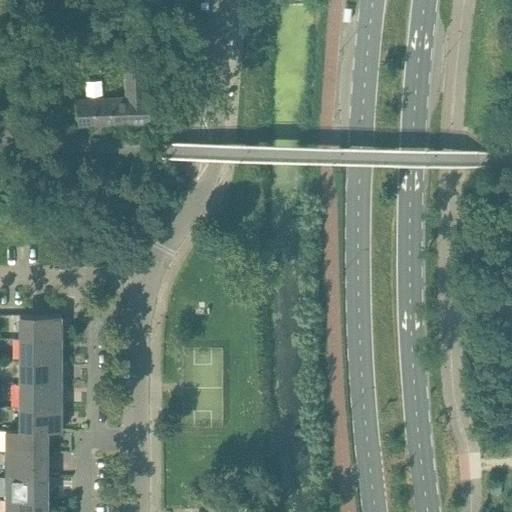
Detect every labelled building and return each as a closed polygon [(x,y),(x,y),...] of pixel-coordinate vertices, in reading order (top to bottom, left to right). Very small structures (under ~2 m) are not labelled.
[(76,100),(78,127),(150,124),(149,97),(146,96),(144,57),(124,58),(127,97),(76,100)] [(20,314),(20,338),(61,338),(61,314),(20,314)] [(61,361),(61,338),(20,338),(20,361),(61,361)] [(20,361),(20,384),(61,384),(61,361),(20,361)] [(20,384),(20,407),(61,407),(61,384),(20,384)] [(20,407),(20,429),(20,430),(48,430),(61,430),(61,407),(20,407)] [(48,452),(48,430),(20,430),(20,429),(5,429),(5,452),(48,452)] [(5,452),(5,475),(48,475),(48,452),(5,452)] [(5,475),(5,498),(48,498),(48,475),(5,475)] [(5,498),(5,511),(47,511),(48,498),(5,498)]
